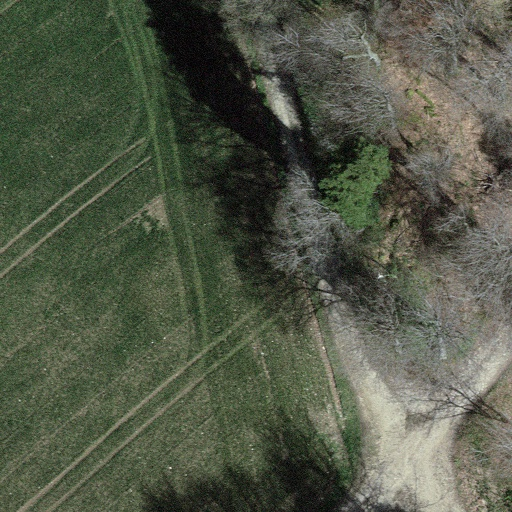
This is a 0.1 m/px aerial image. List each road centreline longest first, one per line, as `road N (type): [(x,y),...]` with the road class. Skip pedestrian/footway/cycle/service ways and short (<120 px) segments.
road 1 (track): [(356,511),(408,453),(360,377),(318,242),(263,0)]
road 2 (track): [(511,342),(408,453),(448,511)]
